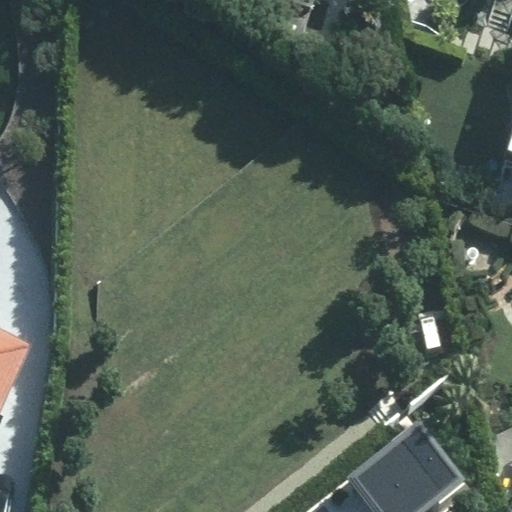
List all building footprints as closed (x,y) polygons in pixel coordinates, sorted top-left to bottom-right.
[(281,127),(235,93),(215,121),(261,154),(281,127)] [(394,176),(311,126),(299,146),(382,196),(394,176)] [(402,300),(418,282),(299,173),(233,225),(250,247),(213,276),(103,272),(99,398),(167,401),(204,433),(134,511),(251,511),(267,494),(273,500),(332,432),(340,439),(367,407),(357,398),(425,321),(402,300)] [(0,439),(39,356),(0,338),(0,290),(3,283),(0,281),(0,439)] [(414,432),(347,483),(369,511),(426,511),(457,489),(414,432)]
